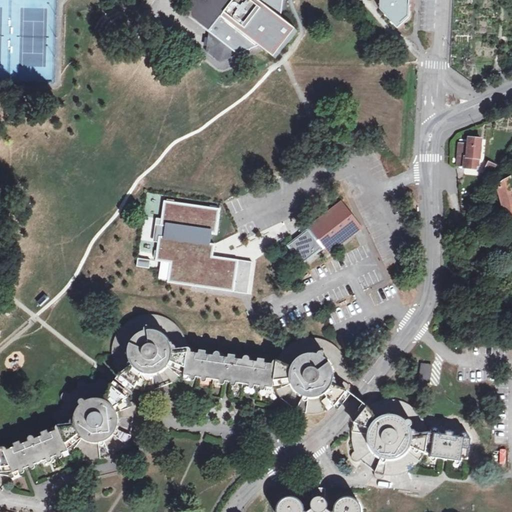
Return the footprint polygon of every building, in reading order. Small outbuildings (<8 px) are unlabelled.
[(193,0),(190,16),(209,30),(206,51),(220,61),(256,48),(269,59),(290,29),(280,22),(282,0),(193,0)] [(378,0),(378,11),(396,31),(408,20),(409,0),(378,0)] [(467,147),(465,159),(464,168),(475,169),(476,160),(479,160),(481,139),(470,138),(469,147),(467,147)] [(485,173),(493,175),(497,165),(489,162),(485,173)] [(498,187),(509,227),(511,225),(511,183),(511,180),(498,187)] [(286,244),(287,247),(302,266),(325,248),(327,252),(361,226),(342,201),(295,237),(286,244)] [(161,262),(158,285),(251,294),(255,262),(213,258),(218,208),(164,202),(162,219),(156,219),(154,244),(158,244),(156,261),(161,262)] [(137,268),(150,269),(150,260),(138,259),(137,268)] [(157,390),(160,389),(163,389),(166,387),(169,386),(172,385),(175,383),(177,381),(179,379),(182,376),(184,377),(191,354),(190,348),(188,349),(187,343),(186,340),(185,337),(184,334),(182,332),(181,329),(179,327),(177,325),(174,323),(172,321),(169,320),(167,318),(164,317),(159,315),(153,315),(150,315),(147,315),(144,316),(141,316),(138,317),(135,319),(132,320),(130,322),(127,323),(125,325),(123,328),(120,331),(117,337),(116,339),(115,342),(114,345),(114,349),(114,352),(114,355),(114,358),(114,361),(115,364),(116,367),(117,370),(120,375),(136,387),(141,389),(145,390),(148,390),(151,390),(154,390),(157,390)] [(281,400),(283,403),(285,405),(287,407),(289,409),(292,411),(296,414),(297,415),(297,416),(298,418),(300,418),(301,418),(302,418),(303,418),(304,418),(305,417),(305,416),(310,417),(314,417),(318,417),(322,416),(328,414),(331,412),(333,411),(337,408),(351,388),(351,385),(352,383),(352,377),(352,374),(352,371),(352,368),(351,365),(350,362),(349,360),(347,357),(346,354),(344,352),(342,350),(340,348),(337,345),(332,342),(329,340),(326,339),(323,338),(320,338),(317,337),(316,337),(314,337),(311,337),(308,337),(305,338),(302,339),(299,340),(297,341),(294,342),(291,344),(289,346),(287,348),(285,350),(283,352),(281,355),(279,357),(277,361),(273,389),(275,389),(278,395),(279,398),(281,400)] [(273,389),(277,361),(276,361),(275,361),(274,362),(273,363),(273,364),(272,364),(272,365),(250,363),(250,362),(250,361),(250,360),(249,359),(247,358),(246,358),(244,359),(243,360),(243,361),(235,360),(236,357),(228,356),(227,359),(221,358),(221,357),(221,356),(220,355),(219,354),(218,354),(217,354),(216,354),(216,355),(215,356),(214,357),(191,354),(184,377),(273,389)] [(430,381),(432,364),(422,363),(419,380),(430,381)] [(86,464),(86,465),(87,465),(88,466),(90,466),(91,466),(92,466),(93,466),(94,464),(95,464),(95,463),(98,463),(100,463),(104,462),(104,463),(105,464),(107,464),(108,464),(109,464),(110,464),(112,463),(112,461),(113,460),(113,459),(117,457),(120,455),(122,453),(123,452),(126,448),(127,448),(129,448),(130,448),(131,447),(132,446),(133,446),(133,444),(133,443),(133,442),(133,440),(132,439),(133,435),(134,432),(135,429),(135,426),(135,423),(135,420),(134,414),(135,413),(136,412),(136,411),(137,410),(137,409),(136,408),(135,406),(134,405),(133,404),(132,404),(130,404),(127,398),(112,386),(107,384),(106,382),(105,381),(105,380),(104,380),(103,379),(102,379),(100,379),(99,380),(98,381),(97,382),(92,383),(86,384),(85,383),(85,382),(84,382),(83,381),(82,381),(81,381),(79,381),(78,382),(77,383),(77,384),(76,384),(76,386),(76,387),(75,388),(72,391),(67,394),(65,394),(64,394),(62,394),(61,395),(60,396),(60,397),(59,398),(59,400),(59,401),(60,402),(60,403),(61,404),(59,407),(58,411),(56,411),(55,411),(54,412),(53,413),(52,414),(52,416),(52,417),(52,419),(53,420),(54,421),(56,422),(56,425),(66,452),(67,452),(70,455),(72,456),(74,458),(77,459),(79,460),(85,462),(85,463),(86,464)] [(423,459),(425,456),(439,459),(439,457),(468,462),(473,440),(470,439),(470,438),(469,437),(469,436),(468,435),(467,435),(466,435),(465,435),(464,435),(463,435),(463,436),(462,437),(453,436),(454,434),(447,433),(447,436),(439,435),(438,434),(438,433),(437,433),(436,432),(435,432),(434,433),(433,433),(432,434),(429,434),(428,428),(428,425),(427,422),(425,419),(424,417),(422,414),(420,412),(418,410),(416,408),(414,406),(412,404),(409,403),(403,400),(401,400),(398,399),(395,399),(392,398),(389,399),(386,399),(383,399),(380,400),(377,401),(371,404),(368,406),(355,423),(354,426),(353,429),(352,432),(352,434),(352,437),(352,439),(352,442),(353,444),(354,449),(353,450),(352,451),(352,452),(351,453),(351,454),(351,455),(352,457),(352,458),(353,459),(354,459),(355,460),(356,460),(357,460),(358,460),(359,459),(361,462),(362,464),(364,466),(366,467),(369,470),(374,472),(373,473),(373,475),(374,476),(375,477),(376,478),(377,479),(378,479),(379,478),(380,478),(381,477),(382,476),(382,475),(388,475),(392,476),(395,475),(398,475),(401,474),(406,472),(409,471),(412,470),(414,468),(417,466),(419,464),(421,462),(423,459)] [(4,446),(1,447),(11,474),(66,452),(56,425),(55,426),(54,426),(53,428),(52,429),(52,430),(34,438),(34,437),(33,437),(32,436),(31,436),(30,436),(29,436),(27,437),(27,438),(26,439),(26,440),(26,441),(20,443),(19,441),(12,443),(13,446),(5,449),(4,446)] [(0,497),(1,497),(2,495),(4,492),(6,489),(7,486),(8,483),(9,480),(9,474),(11,474),(1,447),(0,446),(0,497)] [(311,503),(311,509),(328,509),(328,506),(328,503),(328,501),(327,497),(327,492),(326,488),(325,488),(324,487),(316,487),(314,488),(314,497),(311,503)] [(307,511),(305,511),(305,508),(305,506),(304,504),(303,501),(301,500),(299,498),(298,497),(296,496),(293,496),(290,496),(288,496),(287,496),(285,497),(284,498),(282,499),(281,500),(280,502),(279,504),(278,505),(278,507),(277,510),(277,511),(307,511)] [(332,511),(362,511),(363,509),(362,507),(361,505),(360,502),(358,500),(356,499),(354,498),(352,497),(350,497),(348,497),(346,497),(344,498),(342,499),(340,500),(338,501),(338,502),(336,504),(335,506),(335,508),(335,511),(332,511)]
